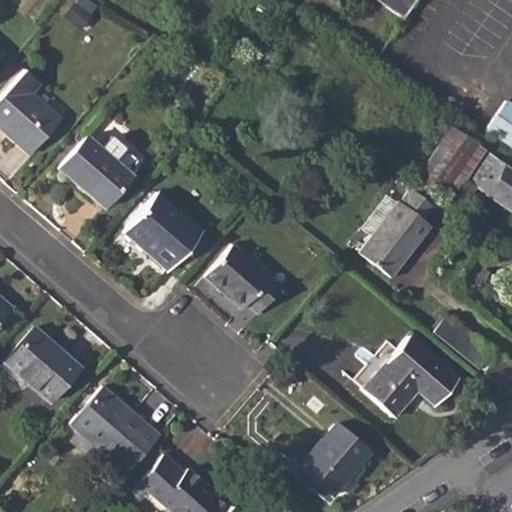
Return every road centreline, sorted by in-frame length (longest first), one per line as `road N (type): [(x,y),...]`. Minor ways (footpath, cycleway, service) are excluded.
road 1 (residential): [(202,367),(138,327),(0,206)]
road 2 (residential): [(388,511),(511,424)]
